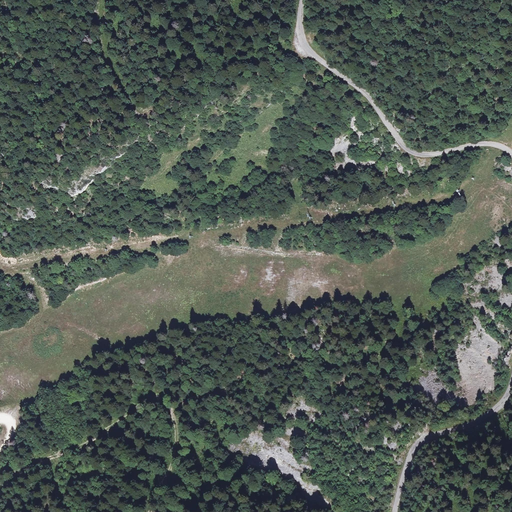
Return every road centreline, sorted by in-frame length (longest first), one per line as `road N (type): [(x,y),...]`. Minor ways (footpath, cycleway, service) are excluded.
road 1 (unclassified): [(300,0),(302,41),(367,95),(406,145),(429,155),(484,144),(511,152)]
road 2 (unclassified): [(511,374),(490,411),(416,445),(392,511)]
